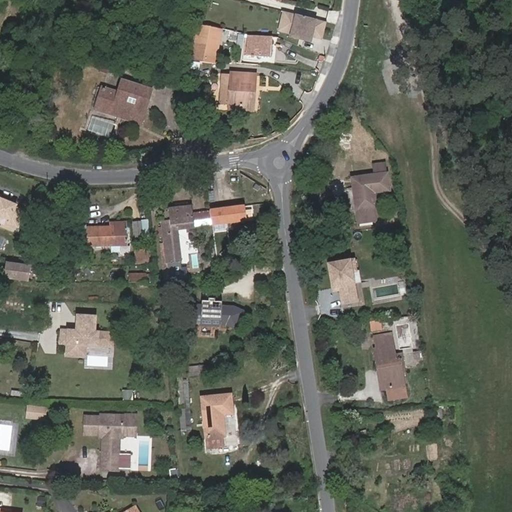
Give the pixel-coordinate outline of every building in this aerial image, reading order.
[(288,23),(290,14),(282,12),(277,30),(280,31),(282,21),(288,23)] [(321,39),(325,22),(290,14),(288,23),(282,21),(280,31),(289,33),(289,32),(293,32),(292,34),(291,37),(311,42),(312,39),(312,37),(321,39)] [(199,25),(197,39),(206,39),(208,39),(209,26),(199,25)] [(269,57),(270,37),(255,36),(253,57),(269,57)] [(206,39),(197,39),(195,60),(204,59),(206,39)] [(230,95),(228,95),(222,94),(221,103),(226,103),(230,104),(230,106),(251,107),(252,82),(255,82),(255,81),(256,76),(237,74),(234,74),(232,74),(232,77),(232,82),(230,95)] [(222,94),(228,95),(230,95),(232,82),(232,77),(223,76),(222,94)] [(120,89),(148,98),(150,90),(122,81),(120,89)] [(251,107),(230,106),(230,109),(253,110),(255,82),(252,82),(251,107)] [(106,104),(104,112),(140,123),(144,111),(142,111),(143,106),(146,107),(148,98),(120,89),(119,93),(103,88),(99,101),(106,104)] [(96,110),(104,112),(106,104),(99,101),(96,110)] [(11,135),(19,137),(21,129),(13,128),(11,135)] [(357,190),(353,190),(356,211),(376,208),(374,193),(389,191),(387,174),(383,174),(382,164),(374,166),(375,176),(355,179),(357,190)] [(25,205),(0,196),(0,218),(18,225),(25,205)] [(181,268),(177,231),(194,229),(194,226),(209,224),(208,212),(192,214),(191,205),(170,208),(172,221),(162,222),(169,280),(187,277),(186,267),(181,268)] [(247,221),(244,206),(210,210),(210,212),(210,214),(211,217),(212,224),(212,226),(247,221)] [(376,208),(356,211),(358,224),(378,221),(376,208)] [(124,222),(118,222),(110,223),(111,227),(88,228),(89,246),(125,244),(124,222)] [(136,251),(137,263),(148,262),(147,250),(136,251)] [(358,257),(327,262),(331,290),(339,289),(341,304),(360,301),(358,286),(362,285),(358,257)] [(23,266),(9,264),(8,270),(7,270),(6,277),(20,279),(23,266)] [(236,328),(243,312),(234,307),(222,307),(222,302),(215,301),(215,299),(209,298),(208,301),(202,301),(202,306),(192,305),(191,322),(201,323),(201,325),(221,325),(221,324),(226,324),(236,328)] [(78,331),(77,331),(62,331),(62,344),(68,344),(68,355),(86,355),(86,344),(103,345),(103,332),(95,332),(96,317),(78,316),(78,325),(81,325),(80,329),(78,331)] [(372,321),(373,330),(382,329),(382,320),(372,321)] [(406,397),(401,368),(400,361),(395,362),(394,356),(391,334),(375,336),(378,350),(375,350),(378,369),(381,369),(384,389),(387,389),(389,400),(406,397)] [(422,357),(421,351),(414,353),(416,361),(423,360),(422,358),(422,357)] [(404,367),(402,354),(394,356),(395,362),(400,361),(401,368),(404,367)] [(188,398),(185,373),(177,374),(180,403),(184,403),(184,398),(188,398)] [(203,399),(207,448),(223,446),(222,436),(224,436),(222,415),(232,414),(230,395),(203,399)] [(43,420),(44,410),(29,408),(28,418),(43,420)] [(402,426),(414,424),(411,409),(399,411),(402,426)] [(118,438),(123,439),(123,436),(137,436),(137,419),(125,419),(125,417),(101,417),(101,419),(87,418),(86,435),(101,436),(104,438),(106,438),(105,455),(114,455),(114,448),(118,442),(118,438)] [(116,456),(122,456),(123,439),(118,438),(118,442),(114,448),(114,455),(116,456)] [(122,471),(122,456),(116,456),(115,463),(105,463),(105,471),(122,471)]
